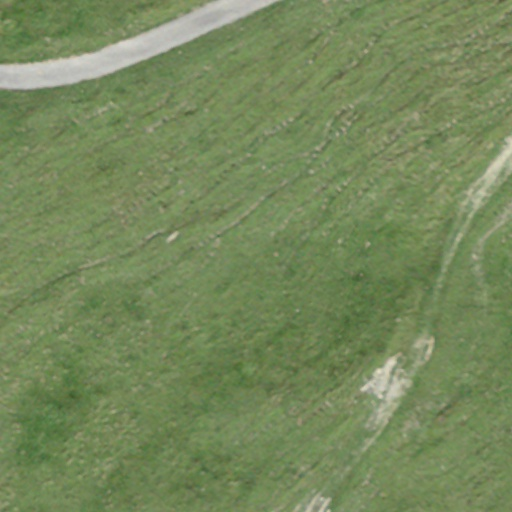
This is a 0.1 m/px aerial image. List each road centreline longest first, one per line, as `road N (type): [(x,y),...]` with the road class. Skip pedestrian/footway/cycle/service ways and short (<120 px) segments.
road 1 (track): [(295,511),(397,379),(466,172),(511,134)]
road 2 (track): [(0,79),(89,66),(236,0)]
